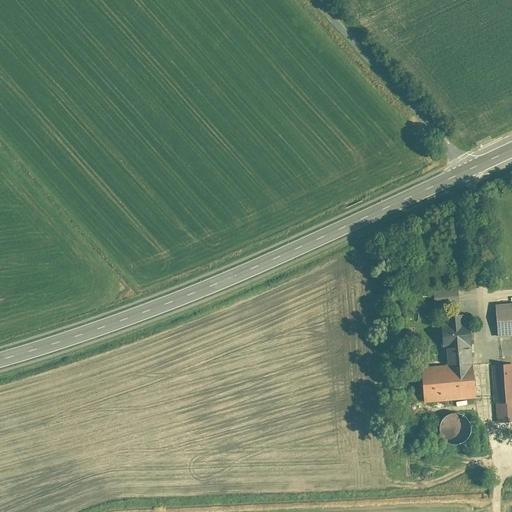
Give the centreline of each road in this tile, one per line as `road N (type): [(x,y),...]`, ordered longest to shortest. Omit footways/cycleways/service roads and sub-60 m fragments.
road 1 (primary): [(0,359),(216,284),(466,171)]
road 2 (residential): [(312,0),(466,171)]
